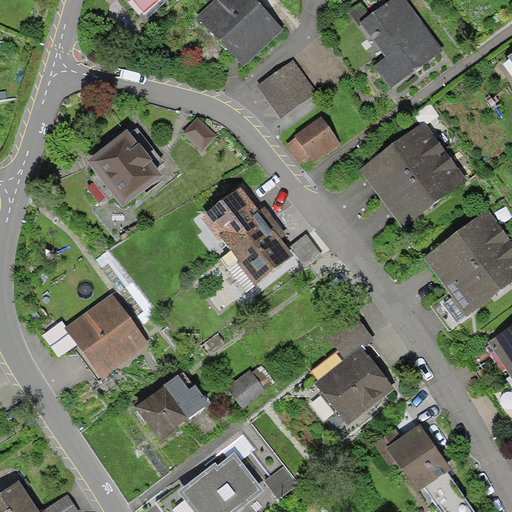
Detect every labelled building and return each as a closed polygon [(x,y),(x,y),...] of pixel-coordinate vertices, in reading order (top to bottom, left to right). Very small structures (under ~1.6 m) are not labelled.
[(129,0),(131,2),(133,0),(135,0),(148,14),(164,0),(129,0)] [(284,29),(256,0),(216,0),(198,17),(244,66),(284,29)] [(443,50),(404,0),(392,0),(360,25),(387,59),(376,67),(393,89),(443,50)] [(293,62),(258,86),(281,118),(316,94),(293,62)] [(341,144),(322,118),(286,144),(300,164),(309,157),(313,164),(341,144)] [(200,120),(184,134),(201,152),(217,138),(200,120)] [(467,181),(423,122),(359,170),(403,228),(467,181)] [(132,134),(129,131),(87,164),(124,210),(164,178),(156,168),(164,162),(157,153),(138,129),(132,134)] [(259,213),(241,190),(204,218),(257,288),(293,260),(278,240),(286,234),(266,209),(259,213)] [(511,286),(511,240),(489,210),(422,260),(447,294),(431,306),(451,332),(511,286)] [(307,236),(292,247),(307,266),(321,255),(307,236)] [(149,344),(113,295),(67,329),(102,377),(149,344)] [(353,312),(325,333),(346,360),(364,347),(374,339),(353,312)] [(511,328),(489,343),(511,379),(511,381),(494,393),(511,420),(511,328)] [(401,395),(364,347),(346,360),(315,384),(338,414),(329,421),(344,440),(401,395)] [(266,391),(252,372),(227,391),(242,410),(266,391)] [(190,391),(180,376),(135,408),(161,444),(192,422),(191,421),(210,406),(196,386),(190,391)] [(421,427),(401,441),(394,431),(374,445),(389,467),(395,463),(418,496),(426,490),(441,511),(472,511),(446,474),(452,471),(421,427)] [(218,468),(215,465),(180,493),(176,488),(158,503),(165,511),(237,511),(265,491),(236,454),(218,468)] [(288,466),(266,482),(279,501),(302,484),(288,466)] [(38,511),(21,485),(9,492),(0,497),(0,511),(38,511)] [(78,511),(69,496),(44,511),(78,511)]
